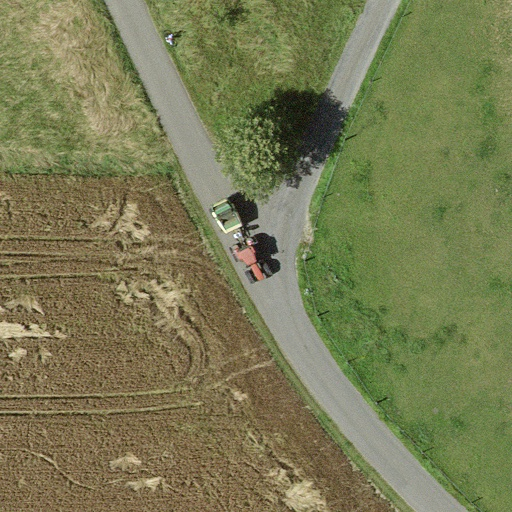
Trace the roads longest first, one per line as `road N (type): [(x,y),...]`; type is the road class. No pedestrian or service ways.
road 1 (unclassified): [(451,511),(367,428),(306,346),(130,0)]
road 2 (track): [(401,0),(264,267)]
